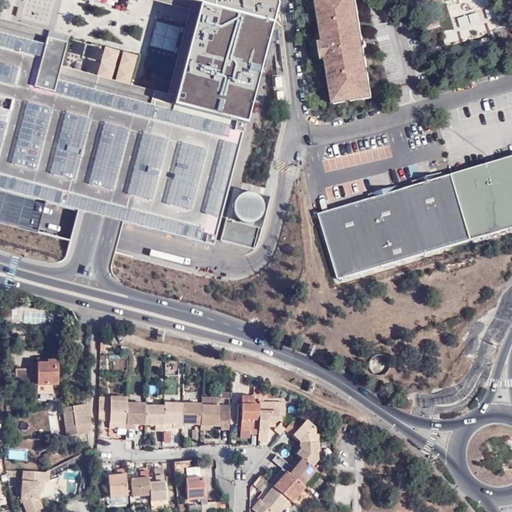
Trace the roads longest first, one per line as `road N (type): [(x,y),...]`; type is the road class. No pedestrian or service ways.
road 1 (unknown): [(44,449),(232,449),(241,479),(271,445)]
road 2 (secondary): [(0,279),(241,338)]
road 3 (secondary): [(241,338),(320,369),(407,424)]
road 4 (unclassified): [(175,312),(0,257)]
road 5 (secondary): [(175,312),(0,267)]
